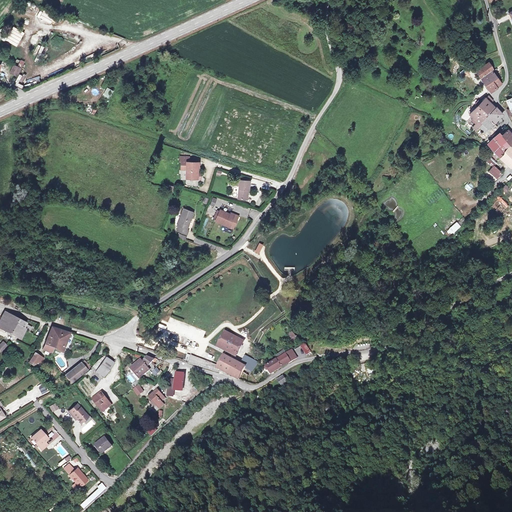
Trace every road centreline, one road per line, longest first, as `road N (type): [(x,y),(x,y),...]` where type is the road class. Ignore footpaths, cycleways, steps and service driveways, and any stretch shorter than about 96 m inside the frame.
road 1 (unclassified): [(116,340),(241,244),(283,186),(340,80),(324,24),(327,0)]
road 2 (unclassified): [(217,380),(255,387),(312,358),(399,347),(511,272)]
road 3 (primary): [(0,113),(249,0)]
road 4 (residential): [(217,380),(146,439),(112,483),(43,410)]
road 5 (unclassified): [(485,0),(507,82),(495,102),(511,127)]
road 6 (unclassified): [(0,309),(116,340)]
